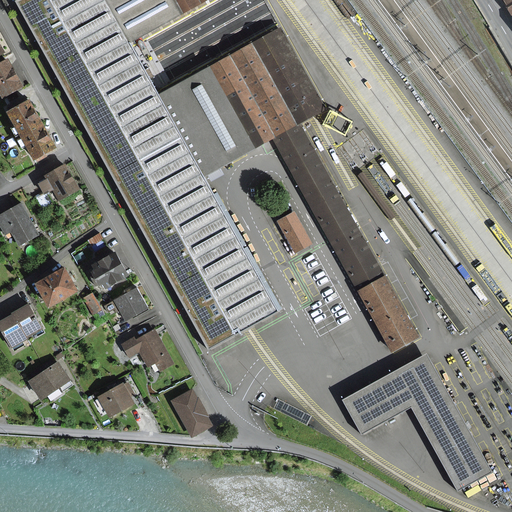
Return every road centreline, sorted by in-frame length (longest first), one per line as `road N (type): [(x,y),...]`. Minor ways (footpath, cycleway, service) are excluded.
road 1 (residential): [(77,150),(219,403),(248,432)]
road 2 (residential): [(248,432),(227,443),(0,428)]
road 3 (residential): [(423,511),(339,463),(248,432)]
road 4 (residential): [(0,8),(77,150)]
